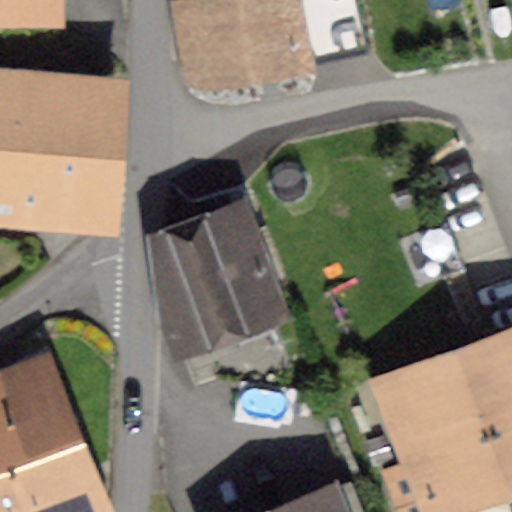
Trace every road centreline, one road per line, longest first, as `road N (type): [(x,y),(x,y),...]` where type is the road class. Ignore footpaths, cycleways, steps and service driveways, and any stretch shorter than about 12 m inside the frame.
road 1 (unclassified): [(154,249),(135,511)]
road 2 (unclassified): [(158,0),(145,159),(154,249)]
road 3 (residential): [(154,249),(0,318)]
